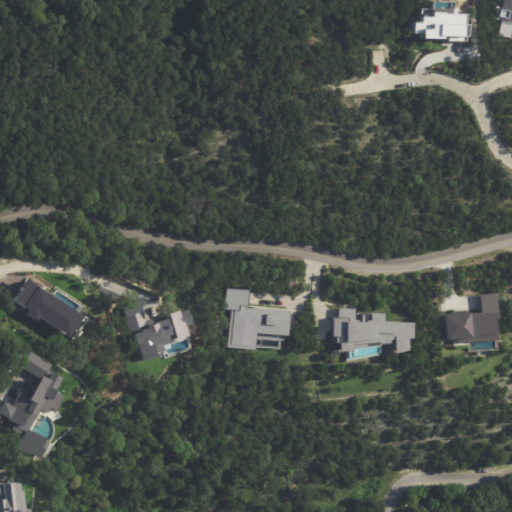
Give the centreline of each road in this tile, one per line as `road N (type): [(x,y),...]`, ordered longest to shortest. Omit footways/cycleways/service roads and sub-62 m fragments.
road 1 (tertiary): [(511,239),(392,265),(166,239),(49,210),(0,217)]
road 2 (residential): [(511,157),(477,97),(455,80),(436,75),(348,87)]
road 3 (residential): [(511,471),(404,480),(387,511)]
